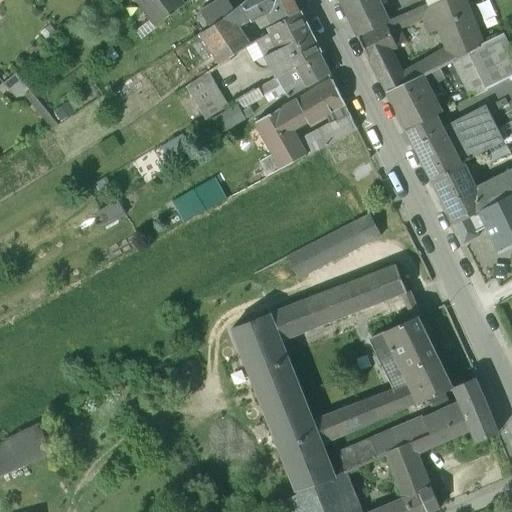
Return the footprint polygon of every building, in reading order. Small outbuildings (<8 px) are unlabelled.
[(151,18),(138,0),(115,0),(136,28),(151,18)] [(138,0),(151,18),(157,26),(183,6),(178,0),(138,0)] [(178,0),(183,6),(186,4),(204,32),(228,16),(227,15),(233,12),(225,0),(178,0)] [(291,0),(247,0),(233,12),(227,15),(228,16),(235,27),(265,11),(273,26),(298,13),(291,0)] [(376,0),(340,0),(358,37),(385,24),(388,23),(376,0)] [(462,0),(443,0),(431,5),(441,29),(448,47),(452,59),(480,46),(462,0)] [(431,5),(386,25),(385,24),(358,37),(369,58),(377,73),(396,65),(389,50),(397,45),(391,35),(422,21),(425,28),(427,27),(429,34),(441,29),(431,5)] [(273,26),(266,29),(269,34),(256,41),(257,42),(259,41),(266,56),(264,57),(276,79),(319,54),(298,13),(273,26)] [(235,27),(228,16),(204,32),(201,34),(220,64),(233,56),(233,55),(247,46),(235,27)] [(480,46),(452,59),(453,60),(461,78),(468,81),(478,75),(486,90),(511,76),(511,57),(502,36),(480,46)] [(448,47),(400,75),(404,84),(420,76),(453,60),(452,59),(448,47)] [(319,54),(276,79),(281,87),(284,93),(287,98),(329,74),(319,54)] [(396,65),(377,73),(387,92),(404,84),(400,75),(396,65)] [(226,108),(206,74),(186,88),(205,121),(226,108)] [(404,84),(387,92),(400,117),(433,100),(420,76),(404,84)] [(332,80),(281,110),(292,131),(307,122),(309,124),(326,115),(345,105),(332,80)] [(258,90),(242,99),(251,113),(284,93),(281,87),(263,98),(258,90)] [(433,100),(400,117),(407,130),(435,116),(441,113),(433,100)] [(345,105),(326,115),(330,125),(350,114),(345,105)] [(280,108),(255,122),(281,170),(305,157),(297,142),(292,131),(281,110),(280,108)] [(485,108),(441,129),(435,116),(407,130),(432,179),(460,165),(459,164),(463,162),(504,141),(485,108)] [(330,125),(297,142),(305,157),(306,158),(358,130),(350,114),(330,125)] [(460,165),(432,179),(442,201),(457,193),(460,192),(461,194),(463,198),(466,197),(478,191),(466,167),(463,162),(459,164),(460,165)] [(511,172),(486,187),(494,203),(511,194),(511,172)] [(216,176),(170,199),(181,220),(226,198),(216,176)] [(466,197),(463,198),(461,194),(460,192),(457,193),(442,201),(454,224),(494,203),(486,187),(478,191),(466,197)] [(511,194),(494,203),(454,224),(462,240),(485,229),(489,238),(490,238),(498,254),(511,247),(511,194)] [(118,201),(98,212),(106,226),(126,215),(118,201)] [(369,214),(286,257),(298,279),(381,236),(369,214)] [(396,265),(270,314),(281,342),(407,292),(396,265)] [(270,314),(231,329),(284,463),(321,451),(324,450),(322,444),(313,421),(281,342),(270,314)] [(417,317),(371,337),(396,388),(409,383),(418,402),(419,403),(452,389),(417,317)] [(492,420),(475,378),(454,388),(460,402),(443,410),(450,425),(466,418),(470,427),(492,420)] [(322,444),(418,402),(409,383),(396,388),(313,421),(322,444)] [(443,410),(370,441),(377,457),(386,453),(411,442),(448,426),(450,425),(443,410)] [(0,442),(0,480),(70,445),(54,415),(0,442)] [(492,420),(470,427),(466,418),(450,425),(448,426),(453,436),(470,428),(476,443),(497,434),(492,420)] [(448,426),(411,442),(416,455),(431,448),(430,445),(453,436),(448,426)] [(411,442),(386,453),(404,499),(419,493),(426,511),(431,511),(439,509),(430,488),(416,455),(411,442)] [(321,451),(284,463),(296,493),(332,480),(321,451)] [(344,511),(332,480),(296,493),(297,495),(303,511),(344,511)] [(426,511),(419,493),(404,499),(408,511),(426,511)] [(303,511),(297,495),(283,503),(286,511),(303,511)] [(408,511),(404,499),(374,511),(408,511)]
